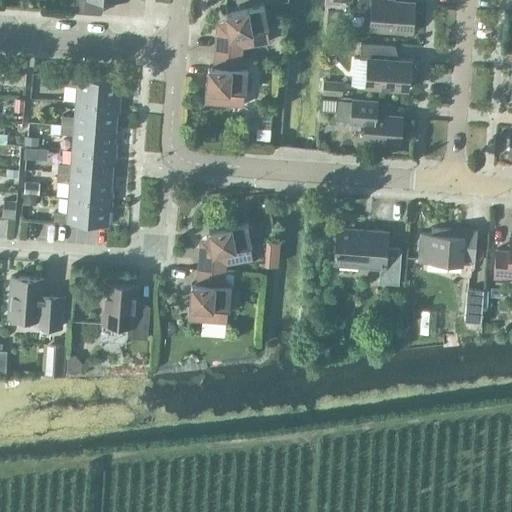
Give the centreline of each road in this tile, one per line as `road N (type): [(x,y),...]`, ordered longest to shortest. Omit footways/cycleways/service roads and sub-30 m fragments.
road 1 (unclassified): [(0,253),(148,265),(166,247),(171,155)]
road 2 (residential): [(270,170),(458,187)]
road 3 (residential): [(458,187),(472,0)]
road 4 (residential): [(175,47),(0,35)]
